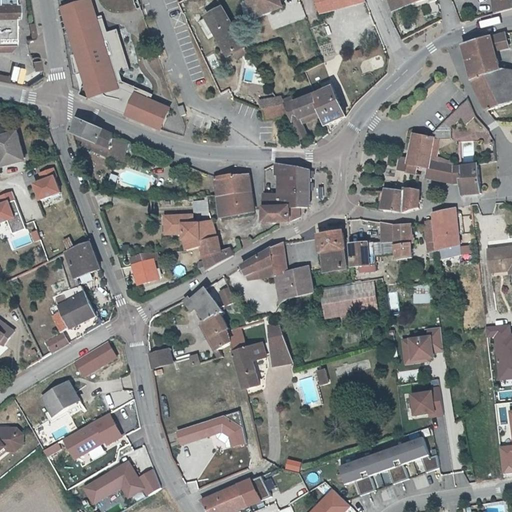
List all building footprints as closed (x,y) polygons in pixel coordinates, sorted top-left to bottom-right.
[(0,46),(12,46),(19,46),(19,21),(23,21),(22,6),(18,6),(17,0),(0,0),(0,4),(0,3),(0,46)] [(93,0),(91,0),(63,9),(77,57),(74,57),(77,75),(82,74),(91,100),(122,92),(93,0)] [(211,17),(225,10),(219,0),(192,0),(203,21),(208,18),(211,17)] [(280,0),(254,0),(249,2),(254,13),(270,8),(271,11),(283,7),(280,0)] [(364,0),(314,0),(319,13),(365,1),(364,0)] [(387,0),(394,14),(407,8),(403,0),(387,0)] [(511,0),(491,0),(493,13),(511,8),(511,0)] [(254,13),(255,17),(271,11),(270,8),(254,13)] [(237,31),(225,10),(211,17),(208,18),(230,56),(247,48),(237,31)] [(474,81),(492,74),(486,55),(496,52),(509,48),(507,34),(493,38),(465,46),(474,81)] [(492,74),(501,71),(496,52),(486,55),(492,74)] [(40,61),(33,63),(34,70),(42,69),(40,61)] [(511,104),(511,96),(501,71),(492,74),(474,81),(488,112),(511,104)] [(511,72),(501,71),(511,96),(511,72)] [(316,96),(322,112),(324,117),(329,129),(352,120),(346,104),(337,88),(316,96)] [(173,109),(137,94),(127,116),(164,131),(173,109)] [(285,106),(283,96),(261,100),(263,110),(266,109),(269,121),(280,118),(276,107),(285,106)] [(302,120),(303,120),(322,112),(316,96),(294,104),(302,120)] [(305,124),(303,120),(302,120),(294,104),(294,101),(285,106),(290,115),(302,141),(311,137),(305,124)] [(411,159),(411,161),(409,171),(408,173),(426,177),(428,177),(431,162),(439,164),(440,159),(436,158),(437,152),(433,151),(436,139),(452,138),(452,128),(451,126),(462,116),(467,123),(476,117),(469,101),(431,138),(416,135),(416,137),(411,159)] [(285,106),(276,107),(280,118),(290,115),(285,106)] [(324,117),(322,112),(303,120),(305,124),(324,117)] [(115,139),(116,134),(113,133),(109,131),(106,129),(102,128),(95,125),(81,120),(75,133),(95,140),(113,147),(112,157),(118,159),(123,141),(115,139)] [(0,166),(24,160),(16,131),(0,134),(0,166)] [(95,140),(75,133),(77,138),(88,142),(86,146),(93,149),(93,145),(95,140)] [(130,142),(123,141),(118,159),(126,161),(130,142)] [(411,161),(411,159),(402,157),(399,171),(405,172),(408,173),(409,171),(401,169),(401,164),(404,160),(411,161)] [(409,171),(411,161),(404,160),(401,164),(401,169),(409,171)] [(431,162),(428,177),(428,179),(453,183),(456,167),(439,164),(431,162)] [(456,167),(453,183),(466,182),(466,198),(486,197),(485,180),(482,164),(458,168),(456,167)] [(281,195),(265,193),(266,208),(302,208),(312,208),(313,172),(305,169),(297,168),(280,165),(279,165),(280,176),(295,178),(294,189),(288,188),(287,195),(281,195)] [(56,169),(41,173),(44,182),(36,185),(42,202),(65,195),(56,169)] [(255,192),(252,176),(240,177),(240,175),(217,178),(220,191),(206,192),(207,198),(209,197),(218,196),(255,192)] [(295,178),(280,176),(281,195),(287,195),(288,188),(294,189),(295,178)] [(407,215),(424,210),(425,192),(407,189),(407,192),(387,190),(384,212),(407,215)] [(258,213),(257,208),(255,192),(218,196),(223,217),(258,213)] [(13,194),(0,198),(3,205),(0,206),(0,227),(18,221),(12,204),(16,203),(13,194)] [(302,208),(266,208),(267,223),(295,222),(303,218),(302,208)] [(440,251),(448,249),(461,246),(456,209),(433,214),(434,220),(438,239),(440,251)] [(190,251),(204,247),(202,242),(220,237),(214,222),(201,224),(195,224),(195,216),(183,216),(174,216),(168,217),(168,222),(175,221),(175,234),(186,233),(186,240),(189,251),(190,251)] [(428,241),(438,239),(434,220),(425,222),(428,241)] [(397,240),(395,224),(382,222),(383,241),(391,240),(397,240)] [(412,258),(410,224),(401,224),(395,224),(397,240),(398,253),(398,259),(412,258)] [(347,251),(344,233),(322,237),(325,254),(326,254),(328,269),(349,266),(347,251)] [(209,263),(211,271),(236,255),(234,249),(225,252),(220,237),(202,242),(204,247),(209,263)] [(431,253),(440,251),(438,239),(428,241),(431,253)] [(383,241),(375,242),(377,256),(384,255),(383,241)] [(377,256),(375,242),(353,245),(356,267),(378,264),(377,256)] [(66,252),(75,278),(98,270),(89,243),(78,246),(66,252)] [(286,244),(275,249),(277,265),(278,276),(283,275),(290,273),(286,244)] [(511,247),(488,251),(491,271),(509,268),(510,271),(510,276),(511,275),(511,247)] [(277,265),(275,249),(245,266),(250,275),(277,265)] [(158,259),(148,262),(146,254),(136,258),(144,285),(163,278),(158,259)] [(204,275),(211,271),(209,263),(202,265),(204,275)] [(278,276),(277,265),(250,275),(265,277),(278,276)] [(63,266),(54,268),(59,291),(68,289),(63,266)] [(290,273),(283,275),(287,300),(316,292),(315,291),(311,267),(290,273)] [(283,275),(278,276),(280,306),(287,300),(283,275)] [(224,280),(215,283),(217,289),(226,286),(224,280)] [(82,287),(66,294),(67,296),(59,300),(63,307),(66,314),(57,318),(65,333),(66,333),(74,329),(99,316),(95,308),(84,286),(82,287)] [(228,286),(217,291),(225,306),(235,302),(228,286)] [(328,315),(380,306),(377,286),(325,295),(328,315)] [(233,339),(231,332),(233,331),(221,314),(224,312),(209,290),(195,299),(193,297),(184,301),(189,309),(196,306),(207,323),(204,325),(222,350),(235,344),(233,339)] [(412,292),(413,304),(432,303),(431,291),(412,292)] [(0,345),(2,342),(7,345),(17,333),(0,319),(0,345)] [(511,334),(510,335),(509,325),(487,327),(488,337),(495,336),(499,378),(511,376),(511,334)] [(277,368),(294,363),(281,326),(271,329),(277,368)] [(242,328),(233,331),(231,332),(233,339),(245,334),(242,328)] [(429,337),(405,340),(408,364),(438,360),(437,353),(446,352),(443,328),(428,330),(429,337)] [(66,333),(65,333),(62,335),(48,342),(54,354),(72,343),(66,333)] [(153,356),(155,368),(177,362),(168,336),(151,339),(151,341),(153,356)] [(108,343),(76,362),(84,375),(116,356),(108,343)] [(237,355),(247,391),(263,386),(256,363),(269,359),(265,346),(237,355)] [(200,355),(193,358),(196,366),(203,364),(200,355)] [(324,386),(331,385),(328,372),(321,374),(322,376),(324,386)] [(70,383),(40,402),(48,414),(42,417),(48,426),(84,403),(70,383)] [(435,392),(415,394),(418,417),(431,415),(431,419),(446,417),(441,386),(435,387),(435,392)] [(511,412),(510,412),(511,429),(511,446),(501,448),(503,473),(511,472),(511,412)] [(107,445),(121,438),(108,415),(94,423),(105,441),(107,445)] [(223,417),(178,432),(182,444),(222,431),(230,436),(232,446),(245,443),(241,428),(223,417)] [(105,441),(94,423),(64,440),(74,459),(105,441)] [(0,431),(14,432),(19,436),(19,443),(14,447),(5,447),(0,450),(0,455),(7,450),(16,451),(22,444),(22,435),(16,428),(0,428),(0,431)] [(0,450),(5,447),(14,447),(19,443),(19,436),(14,432),(0,431),(0,450)] [(426,439),(342,468),(349,487),(359,484),(363,495),(376,490),(372,478),(392,472),(396,483),(410,478),(406,467),(424,461),(428,474),(442,469),(438,458),(433,460),(426,439)] [(57,443),(44,450),(47,457),(61,449),(57,443)] [(300,463),(288,460),(286,469),(298,472),(300,463)] [(93,503),(123,487),(128,497),(143,488),(138,478),(129,462),(84,487),(93,503)] [(138,478),(143,488),(148,495),(160,488),(153,470),(138,478)] [(254,479),(264,500),(275,495),(265,474),(254,479)] [(413,477),(416,490),(428,488),(425,475),(413,477)] [(254,479),(204,501),(211,511),(221,511),(242,503),(244,509),(264,500),(254,479)] [(342,511),(349,506),(332,490),(311,511),(342,511)] [(358,497),(349,500),(353,511),(354,511),(363,509),(358,497)] [(242,503),(221,511),(237,511),(244,509),(242,503)]
